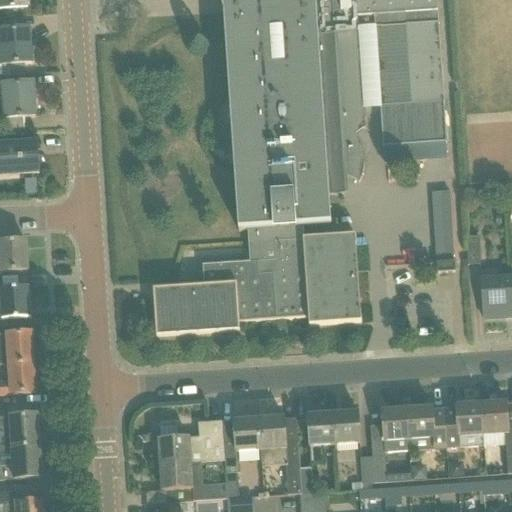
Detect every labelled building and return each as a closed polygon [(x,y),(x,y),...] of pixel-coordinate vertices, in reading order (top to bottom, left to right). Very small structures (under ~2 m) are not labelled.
[(0,0),(0,12),(8,12),(28,10),(27,0),(0,0)] [(204,288),(153,292),(156,339),(165,338),(166,338),(166,337),(178,336),(178,337),(179,337),(179,336),(191,335),(191,336),(192,336),(192,335),(204,334),(204,335),(205,335),(205,334),(217,333),(217,334),(218,334),(218,333),(231,333),(231,334),(240,333),(239,325),(309,321),(309,328),(361,325),(361,315),(359,315),(355,248),(355,247),(356,247),(355,238),(304,241),(303,229),(331,227),(331,226),(331,223),(330,218),(330,212),(330,209),(329,198),(329,197),(341,196),(346,195),(345,178),(358,183),(362,172),(362,160),(360,148),(354,137),(364,129),(357,19),(374,18),(380,109),(383,149),(446,144),(444,105),(444,104),(439,31),(438,27),(439,27),(438,24),(436,0),(221,0),(224,14),(224,17),(225,29),(225,32),(226,43),(226,46),(227,57),(227,60),(228,72),(227,72),(228,75),(229,86),(228,86),(229,89),(230,101),(229,101),(230,103),(230,104),(231,115),(230,115),(231,118),(232,129),(231,129),(232,132),(233,144),(232,144),(233,147),(234,158),(233,158),(234,161),(235,172),(234,172),(234,173),(235,175),(236,187),(235,187),(236,190),(237,201),(236,201),(237,204),(238,215),(237,215),(237,219),(238,218),(239,230),(238,230),(238,233),(239,233),(247,233),(249,248),(250,264),(203,268),(204,288)] [(25,66),(32,66),(29,32),(0,34),(0,67),(3,67),(3,78),(25,76),(25,66)] [(33,87),(33,86),(0,88),(0,103),(5,103),(6,121),(6,138),(25,137),(24,120),(35,119),(34,99),(33,99),(33,87)] [(0,177),(39,175),(37,146),(3,148),(2,138),(0,138),(0,177)] [(480,267),(478,238),(466,239),(468,267),(480,267)] [(28,273),(25,243),(0,244),(0,279),(2,280),(2,275),(28,273)] [(456,274),(455,264),(455,263),(437,265),(438,275),(456,274)] [(2,280),(0,279),(0,321),(31,320),(29,290),(3,291),(2,280)] [(511,280),(498,282),(481,283),(483,321),(485,320),(485,318),(506,316),(506,319),(511,318),(511,280)] [(0,368),(9,368),(34,366),(32,336),(7,337),(0,337),(0,368)] [(0,398),(36,396),(34,366),(9,368),(10,385),(0,385),(0,398)] [(482,407),(484,436),(505,435),(506,448),(508,477),(511,476),(511,424),(508,425),(507,405),(482,407)] [(448,451),(469,450),(484,449),(485,449),(484,436),(482,407),(456,408),(456,413),(445,413),(448,452),(448,451)] [(434,453),(448,452),(445,413),(433,414),(432,410),(408,412),(411,453),(434,451),(434,453)] [(384,459),(374,459),(376,486),(387,485),(386,455),(411,453),(408,412),(382,414),(383,434),(384,459)] [(360,446),(358,415),(334,417),(336,448),(360,446)] [(336,448),(334,417),(308,419),(310,466),(324,465),(323,448),(336,448)] [(0,451),(0,452),(40,450),(37,418),(0,420),(0,435),(12,435),(13,451),(0,451)] [(285,424),(284,420),(260,422),(262,452),(264,469),(285,468),(286,472),(288,472),(290,498),(301,497),(299,471),(296,421),(295,421),(295,424),(285,424)] [(225,464),(228,490),(228,502),(239,501),(237,476),(239,476),(238,454),(261,452),(262,469),(264,469),(262,452),(260,422),(233,424),(223,425),(225,464)] [(158,443),(160,468),(201,466),(225,464),(223,425),(222,424),(203,425),(204,440),(158,443)] [(0,452),(0,483),(42,481),(40,450),(0,452)] [(372,492),(372,486),(376,486),(374,459),(362,460),(364,486),(364,493),(372,492)] [(203,492),(201,466),(160,468),(162,494),(166,493),(167,507),(187,505),(203,504),(228,502),(228,490),(203,492)] [(312,470),(299,471),(301,497),(313,496),(312,470)] [(510,497),(510,492),(509,483),(484,485),(484,494),(491,493),(491,497),(510,497)] [(484,485),(460,486),(460,495),(484,494),(484,485)] [(435,497),(460,495),(460,486),(434,488),(435,497)] [(434,488),(410,490),(410,499),(435,497),(434,488)] [(401,500),(410,499),(410,490),(384,491),(385,501),(386,508),(402,507),(401,500)] [(372,492),(364,493),(359,493),(360,502),(385,501),(384,491),(372,492)] [(43,511),(43,504),(17,506),(16,494),(0,495),(0,508),(3,508),(3,511),(43,511)] [(301,510),(328,508),(327,496),(300,498),(301,510)] [(228,511),(253,511),(256,511),(256,500),(239,501),(228,502),(228,511)]
